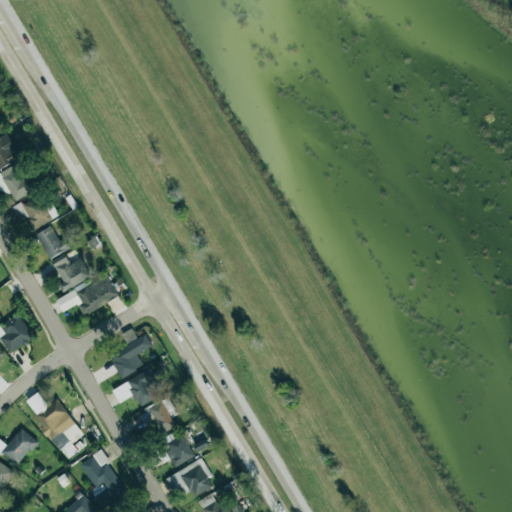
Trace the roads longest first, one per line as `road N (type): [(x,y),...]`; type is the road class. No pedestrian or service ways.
road 1 (secondary): [(0,51),(276,511)]
road 2 (residential): [(0,229),(167,511)]
road 3 (secondary): [(174,292),(24,46)]
road 4 (residential): [(0,405),(71,348),(174,292)]
road 5 (secondary): [(305,511),(204,342)]
